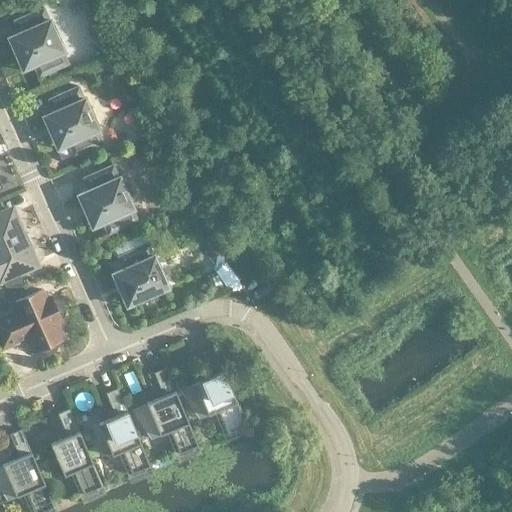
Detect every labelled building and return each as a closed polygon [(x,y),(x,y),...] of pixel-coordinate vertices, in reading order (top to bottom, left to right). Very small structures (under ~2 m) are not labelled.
[(49,19),(44,7),(14,20),(19,32),(17,33),(32,66),(33,65),(39,77),(69,64),(63,52),(65,51),(50,18),(49,19)] [(111,77),(118,73),(113,60),(102,65),(107,75),(111,77)] [(84,98),(78,86),(48,99),(54,111),(52,112),(66,145),(68,144),(73,156),(103,142),(98,131),(99,130),(85,97),(84,98)] [(137,153),(142,154),(150,150),(145,139),(133,144),(137,153)] [(118,176),(113,164),(83,178),(88,190),(87,190),(101,223),(103,223),(108,234),(138,221),(133,209),(134,209),(119,176),(118,176)] [(3,280),(7,291),(24,284),(19,273),(37,265),(12,209),(0,214),(0,281),(0,282),(3,280)] [(226,256),(207,229),(196,237),(214,264),(226,256)] [(153,255),(148,243),(118,256),(123,268),(121,269),(136,302),(169,287),(154,254),(153,255)] [(64,311),(60,302),(56,300),(53,302),(53,301),(48,303),(42,289),(11,303),(15,311),(0,317),(0,344),(2,349),(27,338),(33,352),(41,348),(42,351),(46,352),(55,348),(57,344),(56,342),(64,338),(58,324),(62,322),(60,316),(62,315),(64,311)] [(248,430),(214,347),(206,351),(202,352),(213,379),(207,381),(206,378),(180,388),(200,417),(218,410),(227,433),(245,426),(247,431),(248,430)] [(158,398),(146,403),(132,409),(152,437),(170,430),(179,453),(197,446),(199,451),(200,450),(166,368),(154,373),(165,399),(159,401),(158,398)] [(151,471),(153,470),(118,388),(106,393),(117,419),(111,421),(110,418),(98,423),(112,455),(122,450),(132,474),(149,466),(151,471)] [(103,491),(105,491),(70,408),(57,413),(69,439),(63,442),(62,438),(50,443),(64,475),(74,471),(84,494),(101,486),(103,491)] [(14,459),(2,464),(0,464),(0,487),(8,499),(26,491),(34,511),(41,511),(54,507),(56,511),(57,511),(21,429),(9,434),(21,460),(15,462),(14,459)]
